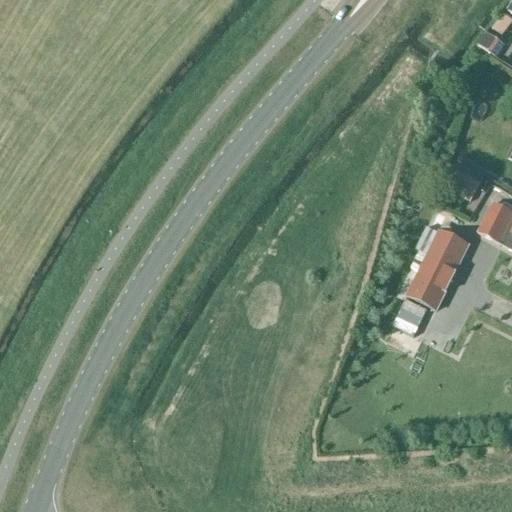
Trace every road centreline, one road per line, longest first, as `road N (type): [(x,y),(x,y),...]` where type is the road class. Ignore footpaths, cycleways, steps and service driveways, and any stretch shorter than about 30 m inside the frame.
road 1 (tertiary): [(33,511),(85,388),(157,260),(348,19)]
road 2 (unknown): [(221,506),(37,500)]
